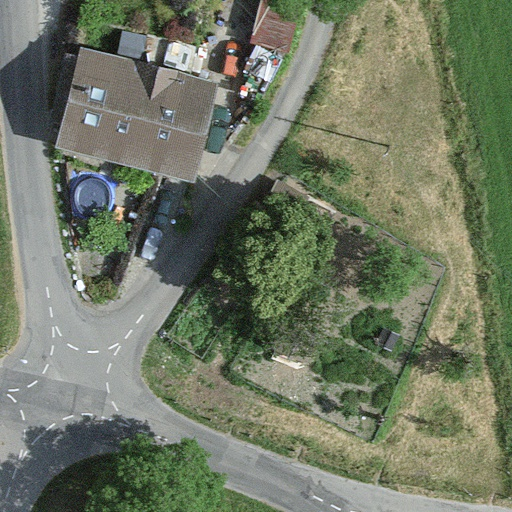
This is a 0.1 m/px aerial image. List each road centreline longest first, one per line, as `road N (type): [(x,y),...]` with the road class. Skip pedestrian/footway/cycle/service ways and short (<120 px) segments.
road 1 (unclassified): [(91,414),(126,338),(289,99),(324,0)]
road 2 (unclassified): [(17,0),(54,321),(44,402)]
road 3 (unclassified): [(339,511),(200,450),(91,414)]
